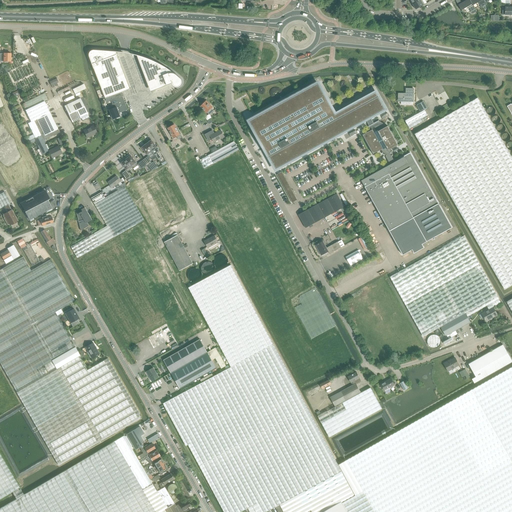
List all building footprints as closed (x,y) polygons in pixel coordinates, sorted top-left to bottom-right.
[(421,0),(413,5),(416,10),(425,4),(422,0),(421,0)] [(459,0),(456,0),(456,1),(462,11),(467,8),(470,13),(471,13),(472,14),(473,14),(477,12),(475,10),(473,6),(470,0),(469,0),(467,0),(462,3),(459,0)] [(470,0),(473,6),(476,4),(479,9),(481,8),(487,5),(485,3),(483,0),(470,0)] [(503,8),(503,15),(505,15),(511,15),(511,6),(510,7),(505,7),(505,8),(503,8)] [(89,55),(89,56),(90,57),(98,78),(105,98),(109,97),(121,93),(123,92),(130,89),(116,52),(123,53),(123,52),(117,52),(94,50),(93,50),(92,51),(91,51),(91,52),(90,52),(90,53),(89,54),(89,55)] [(10,61),(11,54),(3,54),(0,53),(0,61),(9,62),(10,62),(10,61)] [(131,54),(137,56),(147,82),(152,81),(155,90),(167,86),(173,84),(173,85),(174,85),(174,86),(175,86),(176,87),(177,87),(178,87),(179,86),(180,86),(181,85),(181,84),(182,83),(182,82),(182,81),(182,80),(181,80),(181,79),(178,77),(175,74),(169,69),(165,67),(161,65),(157,63),(153,61),(150,59),(146,58),(142,57),(139,56),(137,55),(131,54)] [(56,79),(50,82),(52,88),(58,86),(57,83),(58,83),(56,79)] [(252,119),(249,121),(261,142),(260,143),(263,150),(262,150),(263,151),(265,150),(276,169),(366,120),(369,126),(368,126),(371,131),(363,135),(373,155),(381,150),(382,153),(382,154),(385,156),(385,155),(386,155),(386,157),(390,165),(361,181),(364,186),(365,186),(365,187),(377,209),(389,231),(403,255),(412,250),(414,253),(424,248),(422,244),(452,228),(410,153),(400,158),(401,159),(395,162),(391,156),(390,154),(391,151),(390,150),(398,145),(388,126),(387,126),(379,121),(378,121),(374,123),(370,117),(383,110),(385,109),(376,92),(343,110),(335,114),(333,110),(318,83),(317,83),(268,110),(252,119)] [(84,84),(73,90),(75,94),(86,89),(84,84)] [(398,93),(398,102),(414,102),(414,89),(406,88),(406,93),(398,93)] [(121,93),(109,97),(109,98),(110,101),(110,102),(112,101),(113,104),(113,105),(111,106),(113,109),(110,110),(109,110),(113,119),(120,117),(119,114),(125,111),(124,111),(125,110),(127,109),(122,97),(121,93)] [(80,98),(64,106),(72,122),(88,115),(80,98)] [(511,157),(478,98),(415,134),(505,289),(511,285),(511,157)] [(25,103),(22,104),(25,110),(31,122),(28,123),(33,135),(26,138),(29,144),(35,141),(42,155),(49,152),(48,151),(45,144),(44,143),(45,142),(44,140),(59,133),(57,130),(58,130),(54,122),(44,101),(28,109),(25,103)] [(203,104),(201,106),(204,110),(206,113),(207,112),(209,114),(210,115),(214,111),(212,108),(206,101),(205,102),(205,101),(203,103),(203,104)] [(420,112),(405,121),(410,129),(424,121),(422,119),(428,116),(421,103),(417,105),(420,112)] [(178,139),(182,137),(178,130),(177,130),(174,125),(168,129),(173,139),(177,137),(178,139)] [(87,138),(97,134),(93,126),(83,131),(87,138)] [(213,130),(205,135),(208,141),(212,139),(214,143),(225,137),(221,130),(215,134),(213,130)] [(148,142),(146,144),(155,155),(158,159),(160,158),(161,158),(159,155),(157,153),(159,152),(159,148),(158,146),(156,147),(151,141),(149,142),(148,142)] [(234,141),(208,155),(212,164),(239,150),(234,141)] [(144,146),(142,148),(148,156),(150,159),(155,155),(146,144),(144,145),(144,146)] [(52,159),(62,154),(58,146),(48,151),(49,152),(52,159)] [(128,158),(126,159),(132,167),(133,169),(138,165),(137,164),(131,156),(129,157),(128,158)] [(148,156),(143,160),(147,166),(149,164),(152,163),(149,159),(150,159),(148,156)] [(123,162),(121,163),(124,166),(127,170),(128,172),(131,170),(129,169),(131,167),(132,167),(126,159),(124,161),(123,162)] [(143,160),(138,164),(142,168),(147,166),(143,160)] [(150,165),(148,166),(152,171),(154,170),(158,167),(154,162),(152,163),(149,164),(150,165)] [(281,172),(277,174),(292,203),(297,200),(281,172)] [(140,177),(137,174),(127,179),(129,182),(140,177)] [(121,186),(123,184),(116,176),(108,183),(112,188),(115,186),(117,190),(121,187),(121,186)] [(125,186),(124,187),(123,188),(105,198),(95,204),(107,226),(114,237),(114,238),(144,220),(125,186)] [(21,204),(29,220),(51,208),(47,201),(46,200),(47,200),(49,199),(45,192),(45,191),(21,204)] [(4,192),(0,194),(0,209),(6,206),(9,211),(11,210),(8,205),(11,203),(9,200),(5,193),(4,192)] [(102,192),(91,198),(94,204),(95,204),(105,198),(102,192)] [(337,194),(298,215),(306,228),(344,207),(337,194)] [(77,220),(79,224),(81,231),(82,231),(81,230),(88,226),(86,224),(92,220),(85,208),(84,207),(85,208),(82,210),(83,212),(81,212),(79,214),(77,215),(77,213),(78,220),(77,220)] [(9,211),(3,215),(5,218),(4,218),(7,225),(9,224),(9,226),(11,225),(11,226),(17,223),(16,222),(18,221),(11,210),(9,211)] [(38,226),(41,225),(42,226),(53,223),(51,217),(47,218),(47,216),(42,218),(42,220),(37,221),(38,226)] [(101,245),(101,244),(114,237),(107,226),(94,234),(101,245)] [(49,247),(55,243),(52,238),(51,239),(44,230),(40,232),(46,242),(49,247)] [(94,234),(71,247),(77,258),(100,245),(101,245),(94,234)] [(178,235),(164,242),(180,271),(193,264),(178,235)] [(214,236),(212,237),(204,241),(208,248),(218,243),(214,236)] [(464,236),(390,277),(423,337),(440,327),(465,313),(467,317),(481,309),(491,303),(493,307),(501,303),(464,236)] [(29,243),(25,245),(22,239),(17,242),(21,249),(22,248),(32,266),(40,262),(29,243)] [(317,245),(316,246),(321,256),(328,252),(329,254),(344,246),(341,241),(338,242),(326,248),(325,245),(326,245),(323,240),(318,243),(318,244),(317,245)] [(6,264),(19,256),(13,245),(7,249),(8,250),(0,254),(6,264)] [(0,363),(16,392),(24,406),(32,421),(52,455),(57,465),(103,439),(138,418),(139,414),(108,360),(107,359),(88,370),(87,370),(79,356),(56,369),(54,365),(51,360),(75,347),(69,337),(59,319),(57,316),(60,314),(63,313),(61,309),(75,301),(61,278),(50,260),(31,271),(23,257),(0,270),(0,363)] [(231,367),(163,403),(169,414),(186,446),(188,445),(224,511),(240,511),(248,508),(250,511),(265,511),(275,507),(342,471),(338,465),(286,368),(231,265),(226,267),(224,269),(189,288),(210,327),(231,367)] [(486,322),(498,315),(493,307),(489,309),(479,315),(481,319),(484,317),(486,322)] [(65,313),(73,326),(79,323),(77,319),(79,318),(73,309),(65,313)] [(465,313),(440,327),(446,336),(447,335),(449,339),(445,341),(446,344),(453,340),(452,337),(457,334),(460,332),(458,329),(470,322),(467,317),(465,313)] [(200,339),(164,360),(180,389),(216,368),(212,360),(215,358),(221,369),(226,366),(216,348),(207,352),(200,339)] [(92,359),(100,354),(93,343),(85,347),(92,359)] [(472,379),(474,384),(511,362),(511,361),(503,345),(468,364),(476,377),(472,379)] [(75,347),(51,360),(54,365),(56,369),(79,356),(80,356),(77,350),(75,347)] [(455,358),(451,360),(449,361),(448,360),(444,363),(448,371),(459,366),(455,358)] [(511,511),(511,366),(342,463),(338,465),(342,471),(342,472),(351,489),(334,498),(336,504),(320,511),(511,511)] [(152,381),(158,377),(153,368),(146,372),(152,381)] [(356,372),(348,377),(351,383),(351,382),(353,385),(355,384),(356,385),(362,382),(356,372)] [(390,391),(389,388),(394,385),(391,379),(381,384),(386,394),(390,391)] [(347,388),(330,397),(335,407),(361,393),(356,385),(355,384),(353,385),(347,388)] [(335,407),(318,416),(318,417),(329,437),(382,409),(371,388),(361,393),(335,407)] [(129,443),(130,442),(135,450),(143,445),(141,442),(143,441),(140,436),(144,434),(139,426),(126,434),(126,436),(125,436),(129,443)] [(0,511),(154,511),(142,490),(152,484),(151,483),(124,436),(23,495),(16,499),(0,508),(0,511)] [(139,456),(141,459),(148,454),(147,453),(155,448),(154,447),(155,446),(154,445),(153,445),(152,443),(148,446),(147,445),(140,449),(143,453),(139,456)] [(149,454),(148,454),(141,459),(139,460),(141,462),(146,459),(149,463),(155,459),(160,456),(156,451),(150,455),(149,454)] [(0,499),(12,492),(16,499),(23,495),(20,488),(20,487),(0,453),(0,499)] [(147,471),(149,473),(164,464),(161,459),(153,464),(155,466),(149,470),(147,471)] [(166,468),(164,464),(149,473),(150,475),(157,470),(158,473),(166,468)] [(342,471),(275,507),(278,511),(307,511),(311,510),(312,511),(320,511),(336,504),(334,498),(351,489),(342,472),(342,471)] [(162,482),(161,483),(158,484),(161,488),(165,485),(165,484),(173,479),(170,474),(161,479),(162,482)] [(152,484),(142,490),(154,511),(178,511),(175,506),(173,504),(174,504),(164,487),(156,491),(152,484)] [(179,504),(175,506),(178,511),(181,511),(187,509),(186,508),(190,506),(186,500),(180,504),(179,504)]
